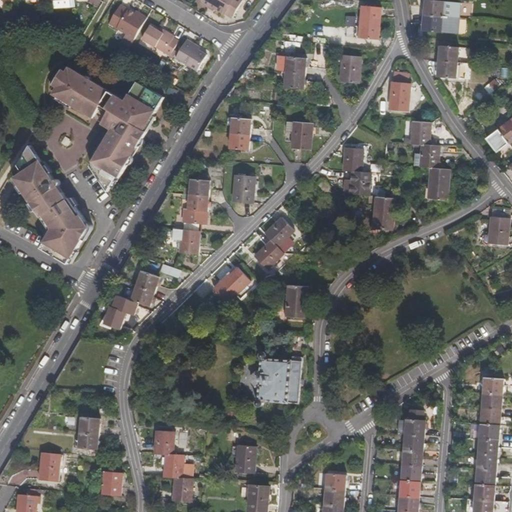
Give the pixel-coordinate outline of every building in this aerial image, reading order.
[(203,6),(207,8),(208,6),(215,10),(224,16),(225,15),(232,19),(243,1),(241,0),(203,0),(202,2),(203,6)] [(443,0),(442,0),(424,0),(424,15),(442,16),(442,9),(443,0)] [(126,35),(122,42),(131,47),(148,18),(122,3),(109,25),(126,35)] [(378,38),(379,16),(380,6),(361,5),(360,37),(362,37),(378,38)] [(441,31),(442,18),(442,16),(424,15),(422,30),(441,31)] [(359,27),(360,17),(346,16),(345,26),(359,27)] [(166,52),(174,38),(169,35),(170,33),(160,27),(158,30),(153,26),(147,22),(139,36),(166,52)] [(203,50),(195,46),(188,42),(190,40),(183,36),(173,54),(194,67),(203,50)] [(458,47),(440,46),(439,62),(457,63),(458,60),(458,47)] [(358,84),(359,64),(360,55),(342,54),(340,83),(358,84)] [(286,72),(305,73),(305,66),(305,56),(287,55),(286,72)] [(437,77),(456,78),(457,63),(439,62),(437,77)] [(108,107),(116,93),(70,66),(67,70),(63,68),(51,87),(56,90),(54,93),(103,122),(111,109),(108,107)] [(304,89),(304,79),(305,73),(286,72),(285,88),(304,89)] [(496,87),(501,84),(498,79),(496,77),(491,81),(496,87)] [(127,99),(116,93),(108,107),(111,109),(103,122),(113,128),(91,164),(109,191),(118,175),(121,177),(148,130),(146,129),(166,95),(139,80),(127,99)] [(407,110),(409,82),(391,81),(389,104),(389,108),(398,109),(407,110)] [(231,132),(250,133),(250,129),(251,118),(232,117),(231,132)] [(429,145),(431,122),(413,121),(411,144),(422,145),(429,145)] [(500,152),(511,143),(511,121),(490,138),(500,152)] [(309,149),(311,129),(311,123),(293,122),(291,148),(309,149)] [(249,149),(249,142),(250,133),(231,132),(230,148),(249,149)] [(45,214),(68,198),(32,143),(19,164),(24,170),(16,175),(42,215),(45,214)] [(422,145),(420,167),(430,167),(438,168),(439,146),(429,145),(422,145)] [(361,170),(362,148),(345,147),(343,169),(353,170),(361,170)] [(447,199),(449,169),(438,168),(430,167),(428,197),(447,199)] [(369,194),(370,171),(361,170),(353,170),(351,193),(369,194)] [(234,204),(252,205),(254,176),(236,175),(234,204)] [(190,194),(208,196),(209,191),(210,181),(192,179),(190,194)] [(206,211),(207,203),(208,196),(190,194),(188,209),(205,211),(206,211)] [(71,196),(68,198),(45,214),(53,227),(42,246),(68,262),(91,226),(71,196)] [(393,228),(395,208),(396,197),(376,196),(375,202),(373,226),(393,228)] [(507,245),(508,232),(509,223),(509,218),(491,216),(490,225),(488,243),(507,245)] [(266,235),(271,239),(279,246),(287,237),(294,229),(281,217),(266,235)] [(196,255),(197,245),(198,232),(173,228),(172,238),(180,239),(178,252),(196,255)] [(279,246),(271,239),(264,248),(256,258),(270,271),(286,252),(279,246)] [(335,272),(341,268),(335,256),(328,260),(335,272)] [(163,271),(177,274),(178,267),(165,263),(163,271)] [(231,305),(253,282),(239,269),(231,278),(229,278),(216,291),(231,305)] [(137,285),(155,290),(159,276),(142,271),(137,285)] [(133,299),(150,304),(155,290),(137,285),(133,299)] [(307,306),(308,295),(308,287),(289,285),(286,316),(304,318),(305,306),(307,306)] [(300,385),(302,357),(292,356),(291,359),(267,358),(267,356),(266,354),(265,353),(264,353),(262,354),(261,356),(262,357),(263,359),(262,370),(258,370),(253,374),(253,382),(257,386),(260,387),(259,400),(258,401),(259,403),(260,404),(262,404),(263,403),(264,401),(263,400),(299,402),(300,385)] [(503,376),(486,375),(484,390),(502,392),(503,380),(503,376)] [(483,406),(501,407),(502,392),(484,390),(483,406)] [(482,421),(500,422),(501,407),(483,406),(482,421)] [(82,416),(82,432),(100,433),(101,424),(101,418),(82,416)] [(407,417),(405,432),(424,434),(424,431),(425,418),(407,417)] [(481,436),(499,437),(500,422),(482,421),(481,436)] [(158,451),(168,452),(175,453),(177,436),(177,430),(160,429),(158,451)] [(89,449),(99,450),(100,433),(82,432),(81,448),(89,449)] [(404,447),(423,448),(424,434),(405,432),(404,447)] [(480,451),(498,453),(499,437),(481,436),(480,451)] [(254,473),(255,459),(257,445),(239,443),(237,471),(254,473)] [(403,463),(422,464),(423,448),(404,447),(403,463)] [(478,467),(497,468),(498,453),(480,451),(478,467)] [(167,476),(177,477),(184,477),(186,454),(175,453),(168,452),(167,476)] [(56,482),(57,466),(58,456),(40,455),(38,480),(56,482)] [(402,477),(421,479),(422,464),(403,463),(402,477)] [(477,482),(495,483),(497,468),(478,467),(477,482)] [(120,495),(121,491),(123,472),(121,472),(106,470),(104,494),(120,495)] [(328,471),(328,473),(327,486),(345,487),(346,472),(344,472),(328,471)] [(194,479),(184,477),(177,477),(175,499),(193,500),(194,479)] [(401,493),(420,494),(421,479),(402,477),(401,493)] [(477,482),(476,497),(494,498),(495,483),(477,482)] [(267,511),(269,490),(270,485),(251,483),(249,510),(267,511)] [(326,501),(343,502),(345,487),(327,486),(326,501)] [(399,508),(419,509),(420,494),(401,493),(399,508)] [(467,505),(466,511),(474,511),(476,497),(468,496),(467,505)] [(34,511),(35,506),(35,498),(18,497),(16,511),(34,511)] [(476,497),(474,511),(493,511),(494,498),(476,497)] [(325,511),(342,511),(343,502),(326,501),(325,511)]
